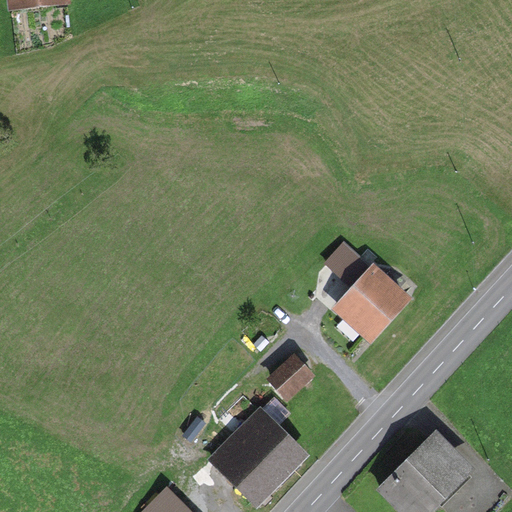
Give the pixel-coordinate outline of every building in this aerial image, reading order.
[(77,0),(13,0),(15,13),(78,5),(77,0)] [(355,284),(337,304),(372,337),(406,301),(345,244),(330,260),(355,284)] [(319,374),(299,354),(272,380),(292,400),(319,374)] [(312,454),(275,420),(227,472),(264,506),(312,454)] [(439,511),(483,469),(443,429),(382,490),(403,511),(439,511)]
